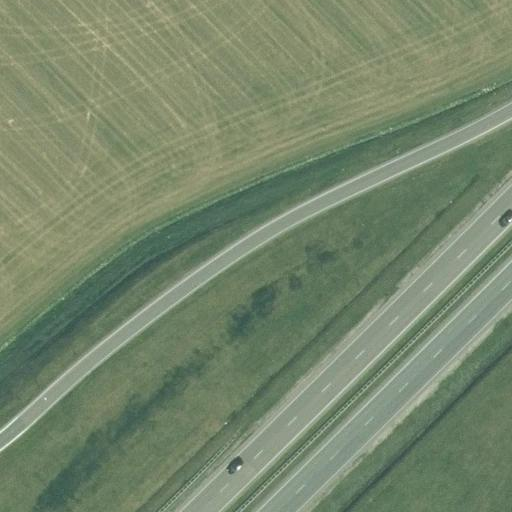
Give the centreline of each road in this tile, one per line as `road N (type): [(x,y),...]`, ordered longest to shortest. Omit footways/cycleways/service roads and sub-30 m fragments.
road 1 (trunk): [(511,111),(331,197),(208,268),(0,440)]
road 2 (trunk): [(511,202),(198,511)]
road 3 (trunk): [(274,511),(511,277)]
